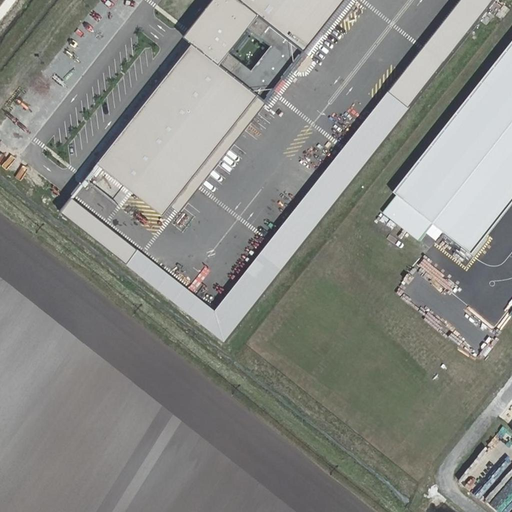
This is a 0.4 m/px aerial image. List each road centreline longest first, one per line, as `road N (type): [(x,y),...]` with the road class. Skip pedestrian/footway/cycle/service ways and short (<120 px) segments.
road 1 (unknown): [(154,0),(34,167),(32,176),(54,197),(100,153),(217,0)]
road 2 (unknown): [(412,0),(196,248)]
